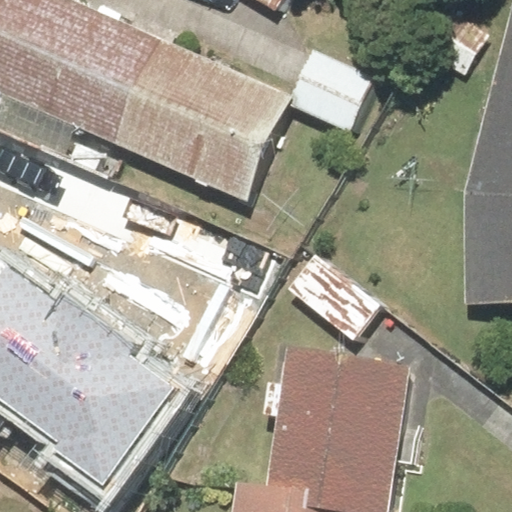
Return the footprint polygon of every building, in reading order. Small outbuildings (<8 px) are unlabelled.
[(0,0),(0,130),(8,134),(22,102),(264,205),(303,116),(362,141),(388,83),(329,57),(307,107),(58,0),(0,0)] [(266,0),(281,9),(286,0),(266,0)] [(511,51),(478,197),(477,308),(511,307),(511,51)] [(122,183),(27,142),(0,205),(0,223),(83,259),(67,296),(160,336),(205,231),(117,194),(122,183)] [(326,259),(298,295),(363,345),(390,309),(326,259)] [(410,511),(430,360),(291,343),(273,489),(246,486),(242,511),(410,511)] [(0,402),(23,368),(0,353),(0,402)]
